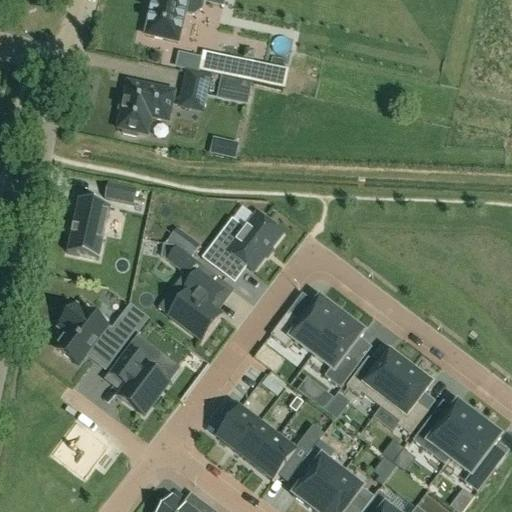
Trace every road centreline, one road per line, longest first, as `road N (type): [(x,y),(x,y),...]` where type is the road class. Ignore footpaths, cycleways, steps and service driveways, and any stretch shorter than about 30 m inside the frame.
road 1 (residential): [(161,448),(310,256),(511,404)]
road 2 (unclassified): [(6,315),(65,53)]
